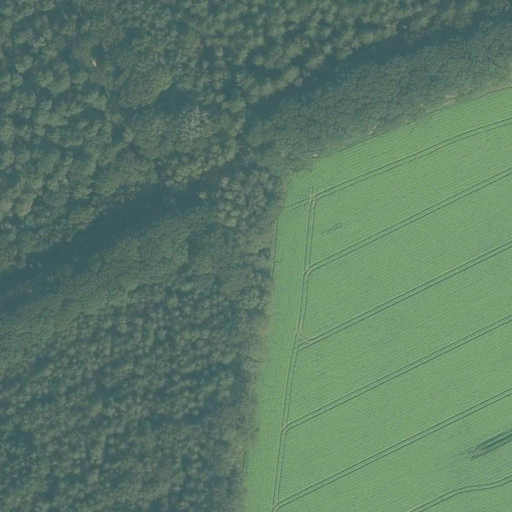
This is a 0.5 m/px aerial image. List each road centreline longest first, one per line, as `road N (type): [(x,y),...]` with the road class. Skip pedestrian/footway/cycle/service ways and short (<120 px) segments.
road 1 (track): [(171,202),(230,173),(511,77)]
road 2 (track): [(186,230),(241,323),(218,511)]
road 3 (track): [(52,0),(171,202)]
road 4 (track): [(0,332),(186,230)]
road 5 (track): [(0,291),(171,202)]
